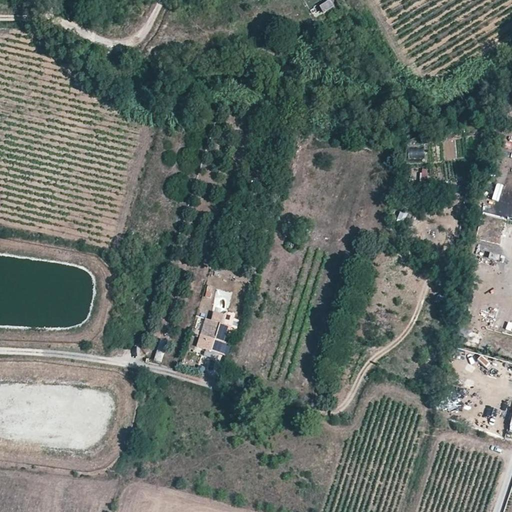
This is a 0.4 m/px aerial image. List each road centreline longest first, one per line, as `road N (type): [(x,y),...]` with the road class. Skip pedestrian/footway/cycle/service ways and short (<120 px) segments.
road 1 (track): [(0,348),(68,352),(215,385)]
road 2 (track): [(0,16),(35,15),(119,41),(136,35),(162,0)]
